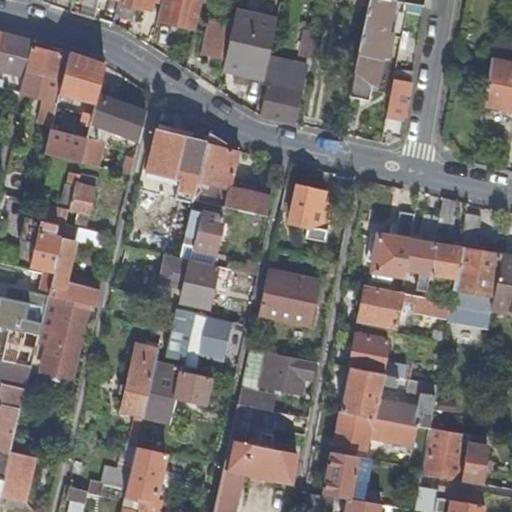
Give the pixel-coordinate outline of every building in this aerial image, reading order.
[(104,0),(100,20),(107,22),(113,25),(118,0),(104,0)] [(122,0),(121,4),(140,8),(141,6),(150,8),(152,0),(122,0)] [(161,0),(157,21),(195,30),(201,0),(161,0)] [(381,34),(401,38),(407,3),(392,0),(367,0),(366,8),(348,92),(368,96),(370,87),(382,89),(390,47),(379,45),(381,34)] [(254,17),(235,13),(232,27),(225,60),(223,67),(234,69),(243,72),(253,25),(254,17)] [(276,22),(254,17),(253,25),(243,72),(264,77),(268,57),(276,22)] [(225,60),(232,27),(207,22),(200,55),(225,60)] [(304,32),(299,57),(312,60),(318,35),(304,32)] [(0,47),(0,86),(20,92),(31,47),(32,40),(4,33),(0,47)] [(491,62),(490,61),(483,104),(511,109),(511,43),(495,40),(491,62)] [(20,92),(57,101),(59,94),(68,56),(31,47),(20,92)] [(68,56),(59,94),(95,102),(97,96),(104,64),(85,58),(69,52),(68,56)] [(264,77),(263,84),(267,85),(261,116),(281,120),(295,123),(307,65),(292,62),(268,57),(264,77)] [(408,121),(412,80),(392,78),(388,119),(408,121)] [(104,126),(140,139),(146,114),(97,96),(95,102),(94,107),(81,162),(97,166),(104,141),(100,140),(104,126)] [(51,125),(56,104),(43,101),(38,122),(51,125)] [(81,162),(94,107),(90,106),(82,136),(50,129),(45,148),(44,153),(81,162)] [(206,144),(156,131),(147,170),(180,178),(175,199),(192,203),(193,199),(206,144)] [(193,199),(266,216),(270,197),(254,193),(256,186),(240,182),(238,190),(229,187),(238,150),(226,142),(209,131),(206,144),(193,199)] [(131,174),(135,158),(126,155),(122,172),(131,174)] [(66,161),(48,157),(45,166),(63,171),(66,161)] [(98,179),(81,174),(71,172),(68,186),(74,187),(70,205),(69,209),(90,214),(98,179)] [(74,187),(68,186),(66,185),(62,202),(70,205),(74,187)] [(325,192),(297,186),(296,191),(291,213),(289,223),(307,227),(322,230),(326,209),(322,208),(325,192)] [(296,191),(286,188),(281,211),(291,213),(296,191)] [(457,200),(443,197),(439,216),(437,227),(452,230),(457,200)] [(47,204),(43,220),(29,217),(23,241),(38,244),(33,266),(54,271),(62,236),(76,240),(79,227),(66,224),(69,209),(47,204)] [(411,211),(399,208),(394,232),(407,235),(411,211)] [(222,216),(191,209),(179,259),(212,266),(222,216)] [(491,309),(493,296),(501,255),(477,251),(477,243),(477,235),(481,215),(466,212),(460,248),(455,278),(451,302),(450,309),(448,319),(448,322),(488,328),(491,309)] [(437,227),(439,216),(424,214),(420,241),(411,240),(405,270),(430,274),(431,274),(436,244),(435,243),(437,227)] [(79,227),(76,240),(103,246),(106,234),(79,227)] [(327,231),(322,230),(307,227),(304,238),(324,243),(327,231)] [(405,270),(411,240),(378,234),(371,271),(373,271),(371,280),(389,283),(390,274),(404,276),(405,270)] [(66,281),(76,240),(62,236),(54,271),(51,287),(63,290),(61,298),(77,302),(99,307),(101,283),(76,276),(74,283),(66,281)] [(426,297),(433,298),(436,281),(441,281),(442,276),(455,278),(460,248),(436,244),(431,274),(430,274),(426,297)] [(179,259),(165,255),(157,289),(182,294),(180,302),(208,308),(217,267),(212,266),(179,259)] [(493,296),(491,309),(511,313),(511,256),(501,255),(493,296)] [(18,284),(27,290),(39,293),(43,273),(27,269),(18,284)] [(267,270),(257,315),(308,324),(317,280),(267,270)] [(426,297),(365,285),(358,320),(396,326),(399,309),(401,300),(450,309),(451,302),(433,298),(426,297)] [(63,290),(51,287),(49,295),(61,298),(63,290)] [(0,325),(40,335),(43,323),(26,319),(30,303),(34,304),(46,307),(49,295),(39,293),(27,290),(24,302),(0,295),(0,325)] [(49,295),(46,307),(43,320),(43,323),(40,335),(38,343),(48,345),(42,370),(72,378),(88,311),(76,307),(77,302),(61,298),(49,295)] [(401,300),(399,309),(448,319),(450,309),(401,300)] [(46,307),(34,304),(31,317),(43,320),(46,307)] [(165,356),(166,356),(184,360),(183,366),(190,368),(218,374),(220,368),(224,369),(226,361),(231,362),(239,323),(208,317),(208,315),(176,308),(169,342),(165,356)] [(40,335),(0,325),(0,344),(7,346),(2,360),(32,366),(38,343),(40,335)] [(457,328),(454,346),(472,348),(475,330),(457,328)] [(349,367),(404,378),(407,365),(396,363),(395,368),(383,366),(388,339),(355,333),(349,367)] [(165,356),(169,342),(161,340),(159,348),(156,360),(165,362),(166,356),(165,356)] [(129,447),(136,448),(137,446),(143,417),(149,392),(156,360),(159,348),(138,343),(122,412),(136,415),(129,447)] [(250,350),(241,389),(258,392),(259,385),(266,353),(250,350)] [(315,362),(266,353),(259,385),(301,394),(304,379),(311,380),(315,362)] [(0,382),(4,384),(0,400),(0,477),(5,479),(11,451),(32,366),(2,360),(0,371),(0,382)] [(156,360),(149,392),(143,417),(172,423),(178,399),(205,405),(211,378),(189,373),(190,368),(183,366),(165,362),(156,360)] [(419,400),(418,407),(416,425),(418,425),(427,427),(430,428),(437,385),(418,381),(404,378),(349,367),(340,411),(375,417),(378,400),(382,383),(406,388),(410,396),(419,400)] [(419,375),(418,381),(437,385),(438,378),(419,375)] [(382,383),(378,400),(418,407),(419,400),(410,396),(406,388),(382,383)] [(258,408),(273,411),(276,396),(258,392),(241,389),(238,404),(258,408)] [(456,397),(441,394),(436,414),(451,417),(456,397)] [(416,425),(418,407),(378,400),(375,417),(416,425)] [(251,437),(256,415),(258,408),(238,404),(224,466),(214,511),(232,511),(241,472),(291,482),(297,452),(270,447),(272,435),(260,432),(258,438),(251,437)] [(258,408),(256,415),(271,418),(273,411),(258,408)] [(273,411),(271,418),(292,422),(293,415),(273,411)] [(375,417),(340,411),(333,444),(366,451),(369,438),(385,441),(385,439),(414,445),(418,425),(416,425),(375,417)] [(426,469),(455,475),(462,476),(467,442),(468,434),(430,428),(428,435),(460,440),(459,444),(431,439),(426,469)] [(468,434),(467,442),(487,445),(488,437),(468,434)] [(461,479),(481,483),(483,469),(493,470),(494,461),(485,460),(487,445),(467,442),(462,476),(461,479)] [(128,487),(122,511),(153,511),(167,453),(137,446),(136,448),(131,472),(128,487)] [(5,479),(0,499),(0,503),(6,505),(8,497),(26,501),(36,457),(11,451),(5,479)] [(351,491),(358,456),(332,452),(324,493),(335,495),(347,498),(356,499),(357,493),(351,491)] [(107,467),(104,482),(128,487),(131,472),(107,467)] [(483,511),(486,493),(439,485),(438,491),(437,500),(450,502),(448,511),(483,511)] [(89,492),(68,487),(66,499),(72,501),(86,504),(89,492)] [(438,491),(419,488),(416,511),(423,511),(434,511),(437,500),(438,491)] [(324,496),(308,493),(305,506),(321,510),(324,496)] [(332,511),(344,511),(347,498),(335,495),(332,511)] [(347,498),(344,511),(380,511),(382,504),(356,499),(347,498)] [(84,511),(86,504),(72,501),(68,511),(84,511)]
